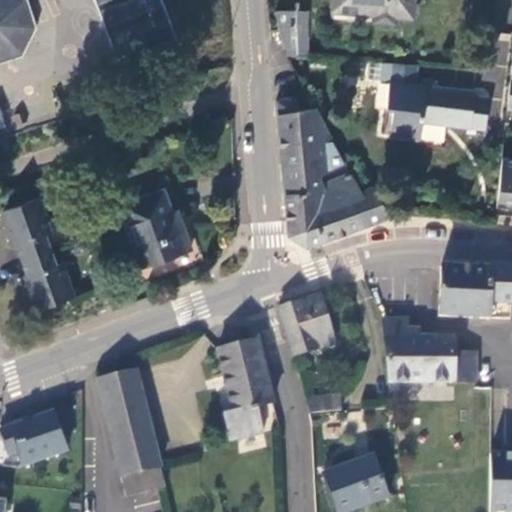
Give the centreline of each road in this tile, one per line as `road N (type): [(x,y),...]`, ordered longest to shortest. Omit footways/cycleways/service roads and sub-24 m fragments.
road 1 (tertiary): [(249,0),(265,283)]
road 2 (tertiary): [(265,283),(0,380)]
road 3 (tertiary): [(265,283),(395,248),(511,249)]
road 4 (residential): [(265,283),(262,299),(295,431),(300,511)]
